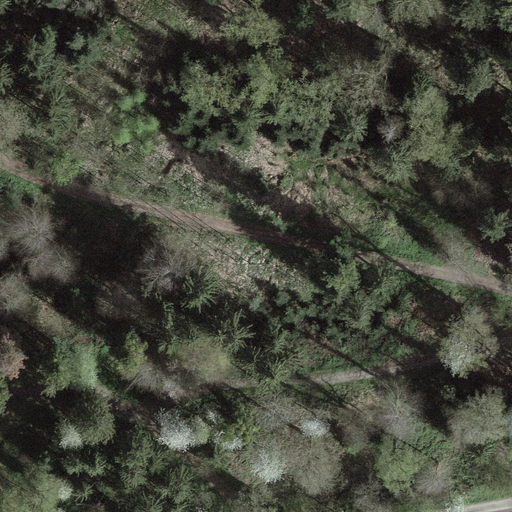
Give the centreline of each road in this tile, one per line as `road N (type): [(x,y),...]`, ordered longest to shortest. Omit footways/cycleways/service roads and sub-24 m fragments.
road 1 (track): [(0,158),(241,241),(511,289)]
road 2 (track): [(272,511),(160,400),(424,363),(511,335)]
road 3 (track): [(0,376),(54,376),(160,400)]
